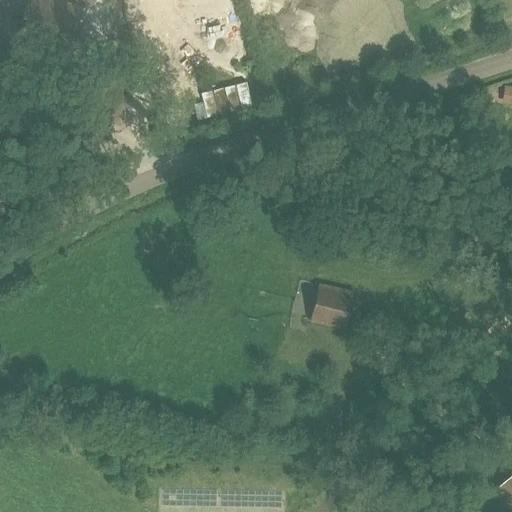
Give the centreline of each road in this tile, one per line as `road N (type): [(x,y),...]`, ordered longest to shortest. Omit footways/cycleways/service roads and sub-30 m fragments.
road 1 (unclassified): [(193,164),(511,58)]
road 2 (unclassified): [(0,258),(131,188)]
road 3 (unclassified): [(0,92),(135,139)]
